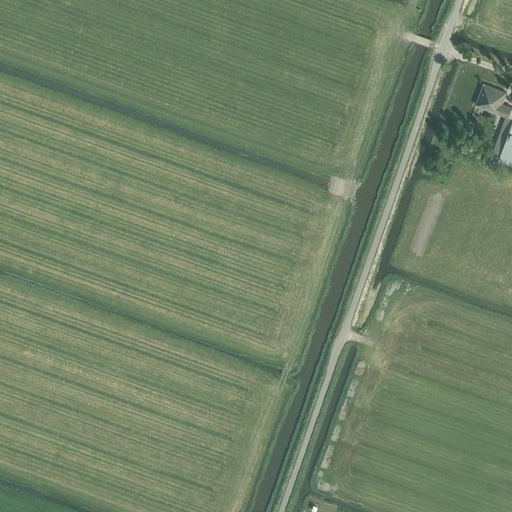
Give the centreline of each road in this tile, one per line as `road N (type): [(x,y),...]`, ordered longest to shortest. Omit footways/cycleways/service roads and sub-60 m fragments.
road 1 (unclassified): [(283,511),(460,0)]
road 2 (track): [(511,330),(465,314),(372,344),(345,333)]
